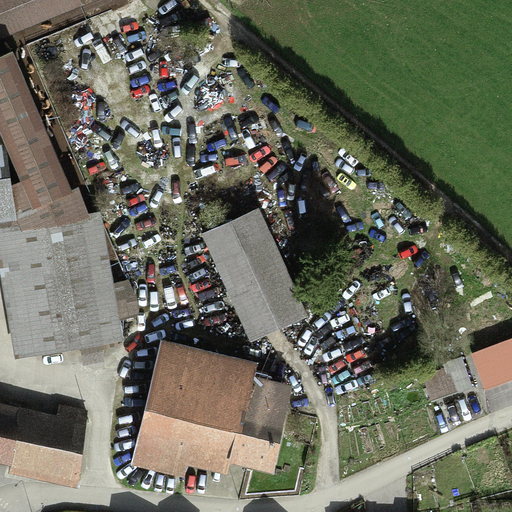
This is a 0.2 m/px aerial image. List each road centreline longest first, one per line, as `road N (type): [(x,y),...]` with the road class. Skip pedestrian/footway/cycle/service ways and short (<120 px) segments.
road 1 (track): [(193,0),(511,274)]
road 2 (residential): [(288,511),(511,420)]
road 3 (residential): [(12,511),(27,502),(128,499),(217,511)]
